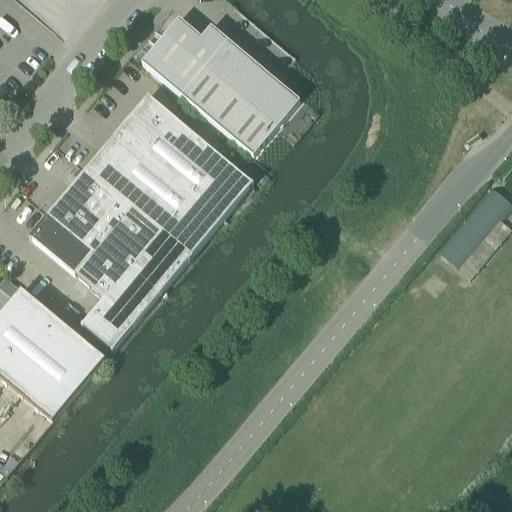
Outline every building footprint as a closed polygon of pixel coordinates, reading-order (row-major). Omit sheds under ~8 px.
[(300,106),(262,74),(263,72),(258,67),(256,69),(211,31),(201,42),(179,23),(142,68),(253,161),(300,106)] [(254,189),(148,100),(83,177),(129,216),(159,241),(189,266),(254,189)] [(111,237),(129,216),(83,177),(65,199),(111,237)] [(464,266),(498,225),(501,227),(511,213),(511,209),(490,191),(439,253),(453,264),(457,260),(464,266)] [(111,237),(65,199),(47,220),(93,258),(111,237)] [(103,305),(104,306),(159,241),(129,216),(111,237),(93,258),(74,280),(103,304),(103,305)] [(93,258),(47,220),(29,242),(74,280),(93,258)] [(113,357),(189,266),(159,241),(104,306),(103,305),(81,330),(113,357)] [(105,365),(74,339),(21,295),(0,319),(0,383),(53,428),(105,365)]
